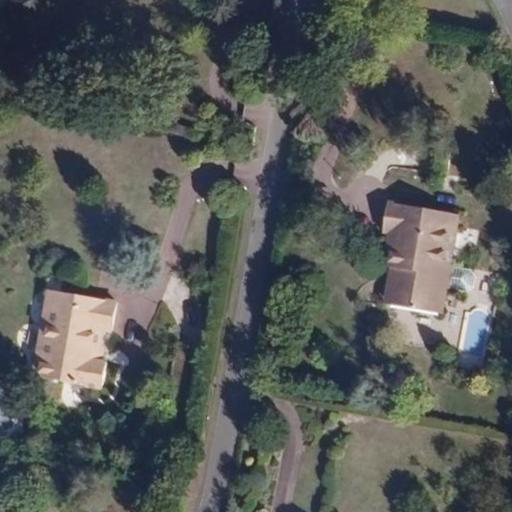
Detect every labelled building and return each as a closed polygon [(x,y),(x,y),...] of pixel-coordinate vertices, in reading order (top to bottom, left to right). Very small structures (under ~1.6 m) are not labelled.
[(486,162),(491,131),(435,121),(429,152),(486,162)] [(391,263),(387,289),(434,297),(438,271),(446,272),(451,249),(446,248),(454,198),(386,187),(381,216),(386,217),(380,251),(392,253),(400,254),(399,264),(391,263)] [(400,254),(392,253),(391,263),(399,264),(400,254)] [(379,288),(387,289),(391,263),(384,261),(379,288)] [(99,314),(107,315),(110,316),(115,289),(47,278),(31,363),(98,375),(103,348),(94,346),(96,330),(99,314)] [(103,332),(107,315),(99,314),(96,330),(103,332)] [(188,422),(202,333),(178,329),(163,418),(188,422)]
